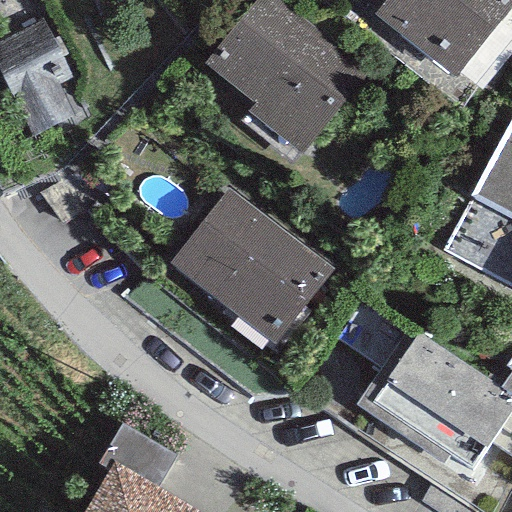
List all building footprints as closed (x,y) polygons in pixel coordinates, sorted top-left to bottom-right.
[(254,99),(248,107),(300,150),(360,77),(321,45),(325,39),(277,0),(255,0),(206,60),(254,99)] [(455,75),(511,4),(511,0),(380,0),(373,9),(455,75)] [(57,82),(70,76),(45,20),(0,39),(0,76),(26,134),(71,114),(57,82)] [(511,115),(444,248),(511,280),(511,115)] [(334,267),(230,185),(170,260),(274,342),(334,267)] [(511,405),(511,394),(419,331),(373,398),(471,465),(511,405)] [(201,511),(115,458),(82,511),(201,511)]
